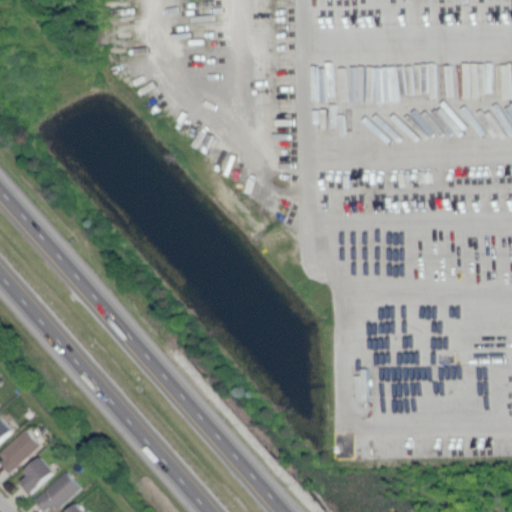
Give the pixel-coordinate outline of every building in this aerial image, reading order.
[(12,428),(0,439),(0,414),(1,414),(12,428)] [(27,428),(41,442),(9,470),(1,461),(5,457),(1,451),(27,428)] [(56,468),(30,492),(21,482),(28,475),(24,470),(42,453),(56,468)] [(66,470),(72,476),(75,472),(79,477),(76,480),(80,486),(58,506),(55,503),(52,506),(49,504),(45,508),(36,497),(66,470)] [(88,511),(67,511),(79,501),(88,511)]
